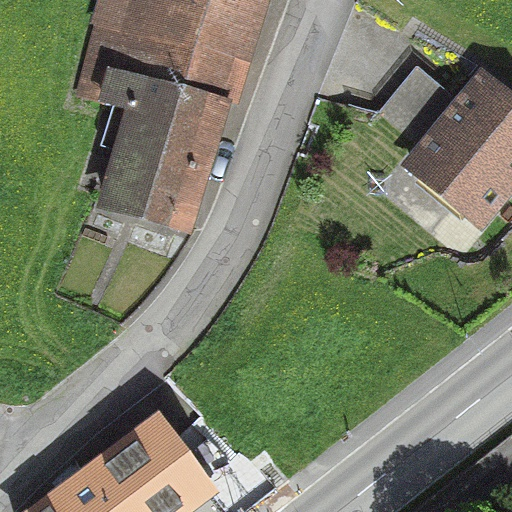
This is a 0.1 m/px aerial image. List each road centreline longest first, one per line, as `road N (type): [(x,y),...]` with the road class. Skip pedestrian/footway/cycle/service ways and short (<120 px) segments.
road 1 (residential): [(319,0),(198,284),(134,375),(47,463)]
road 2 (secondary): [(511,384),(350,511)]
